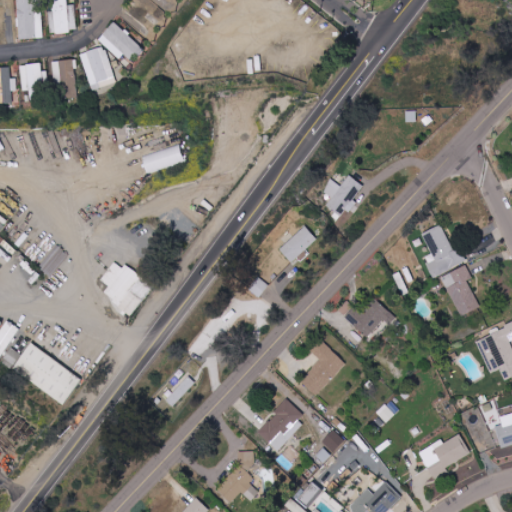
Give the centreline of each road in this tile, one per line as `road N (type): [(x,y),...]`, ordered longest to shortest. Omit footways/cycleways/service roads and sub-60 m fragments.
road 1 (residential): [(511,89),(117,511)]
road 2 (secondary): [(148,354),(421,0)]
road 3 (secondary): [(23,511),(148,354)]
road 4 (residential): [(82,239),(81,293),(92,317),(148,354)]
